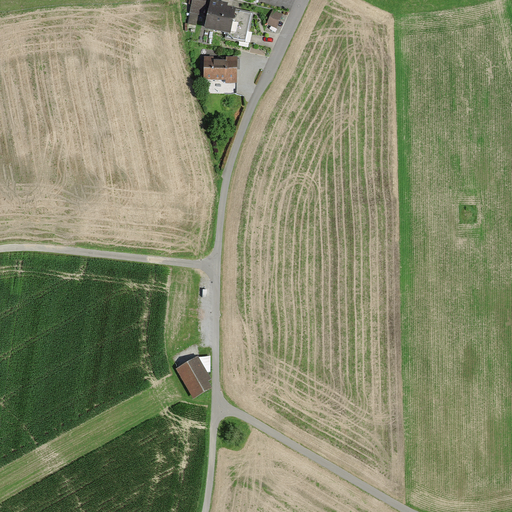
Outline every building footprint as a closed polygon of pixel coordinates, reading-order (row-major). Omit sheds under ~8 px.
[(192,0),(189,13),(200,16),(204,0),(192,0)] [(210,9),(205,30),(229,36),(234,14),(210,9)] [(278,16),(271,13),(266,25),(273,28),(278,16)] [(203,82),(234,82),(234,63),(203,62),(203,82)] [(194,363),(178,372),(192,397),(209,388),(194,363)]
